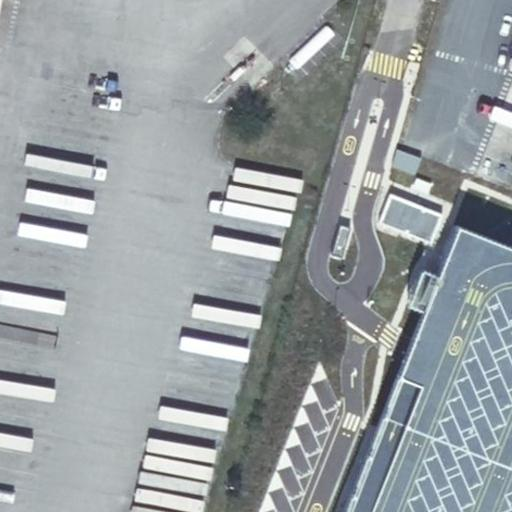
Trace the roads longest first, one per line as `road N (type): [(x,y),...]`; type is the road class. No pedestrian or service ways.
road 1 (unknown): [(317,385),(365,216),(511,270)]
road 2 (unknown): [(147,280),(207,0)]
road 3 (unknown): [(62,511),(107,426),(147,280)]
road 4 (unknown): [(205,0),(106,14),(51,32),(0,79)]
road 5 (unclassified): [(398,0),(372,89),(390,208)]
road 6 (unknown): [(317,385),(281,511)]
